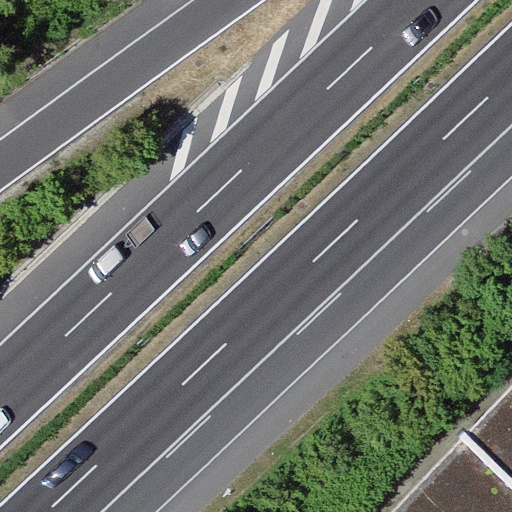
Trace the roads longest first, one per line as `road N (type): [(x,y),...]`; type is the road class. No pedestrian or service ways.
road 1 (motorway): [(51,511),(511,79)]
road 2 (motorway): [(420,0),(0,394)]
road 3 (motorway): [(223,0),(0,165)]
